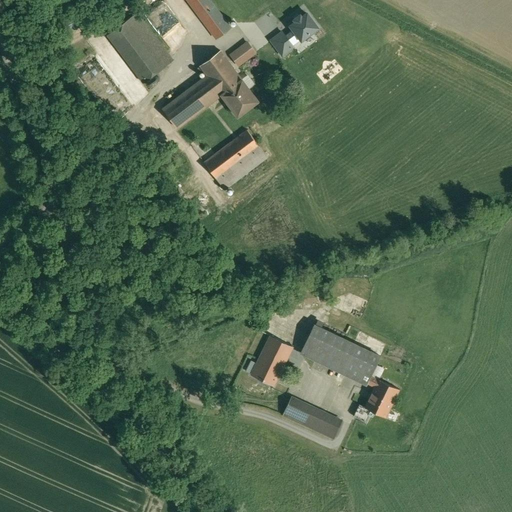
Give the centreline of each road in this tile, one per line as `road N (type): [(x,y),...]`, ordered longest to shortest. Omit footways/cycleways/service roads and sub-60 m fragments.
road 1 (unclassified): [(140,402),(58,215)]
road 2 (unclassified): [(58,215),(0,45)]
road 3 (unclassified): [(140,402),(0,298)]
road 4 (unclassified): [(215,511),(140,402)]
